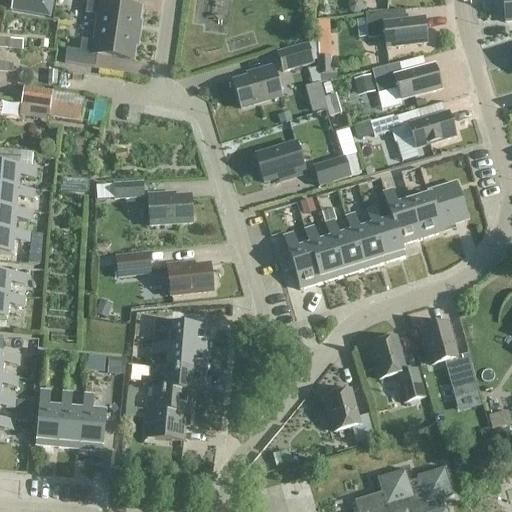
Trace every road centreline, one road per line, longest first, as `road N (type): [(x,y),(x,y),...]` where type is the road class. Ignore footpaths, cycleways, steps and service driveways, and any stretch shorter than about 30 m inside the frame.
road 1 (residential): [(316,366),(275,331),(260,305),(198,111),(161,80),(172,0)]
road 2 (residential): [(502,237),(506,175),(457,0)]
road 3 (residential): [(316,366),(349,325),(455,284),(502,237)]
road 4 (residential): [(225,511),(230,475),(316,366)]
